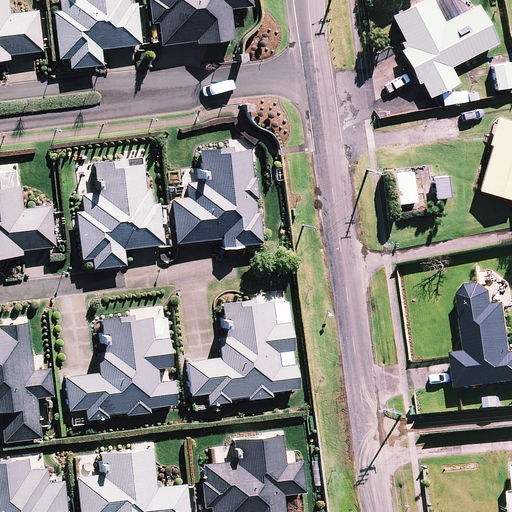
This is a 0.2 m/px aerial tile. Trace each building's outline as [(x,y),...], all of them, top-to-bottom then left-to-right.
[(0,0),(0,58),(5,58),(5,54),(40,50),(36,12),(6,16),(3,0),(0,0)] [(122,6),(121,0),(61,0),(63,12),(52,13),(57,57),(69,56),(71,67),(102,63),(100,47),(138,43),(133,5),(122,6)] [(159,22),(162,46),(231,38),(227,8),(247,5),(246,0),(151,0),(154,23),(159,22)] [(424,0),(388,18),(403,47),(398,50),(414,83),(420,81),(427,96),(456,82),(448,67),(494,43),(476,6),(442,23),(430,0),(424,0)] [(511,86),(511,79),(509,63),(491,66),(495,89),(511,86)] [(511,122),(497,118),(477,190),(511,199),(511,122)] [(258,243),(246,148),(198,153),(201,182),(185,184),(187,197),(173,199),(177,241),(222,236),(223,247),(258,243)] [(144,191),(140,157),(96,162),(100,191),(81,193),(84,211),(74,212),(80,257),(91,256),(93,266),(122,263),(120,247),(160,242),(156,205),(150,205),(148,191),(144,191)] [(0,254),(20,253),(19,247),(52,243),(47,207),(20,210),(15,170),(0,171),(0,254)] [(414,201),(411,171),(394,173),(398,203),(414,201)] [(503,279),(494,272),(480,274),(482,285),(459,288),(468,354),(454,355),(458,389),(511,382),(511,345),(503,279)] [(288,348),(285,325),(272,326),(269,302),(253,304),(252,296),(225,299),(229,336),(218,337),(220,357),(188,361),(191,393),(205,392),(206,403),(269,395),(268,389),(292,387),(290,366),(277,368),(275,349),(288,348)] [(167,364),(164,341),(151,342),(148,318),(131,320),(130,312),(104,315),(108,352),(97,353),(99,373),(66,377),(70,410),(84,408),(85,419),(148,412),(147,406),(171,403),(169,383),(156,384),(154,365),(167,364)] [(29,370),(23,322),(0,324),(0,412),(3,442),(37,438),(32,397),(50,395),(47,368),(29,370)] [(301,489),(297,462),(282,464),(278,435),(234,440),(237,461),(199,465),(204,506),(210,505),(210,511),(281,511),(279,492),(301,489)] [(76,476),(80,511),(185,511),(182,482),(153,486),(149,448),(100,454),(102,473),(76,476)] [(62,511),(59,481),(45,483),(43,468),(24,471),(22,456),(0,459),(0,511),(62,511)]
